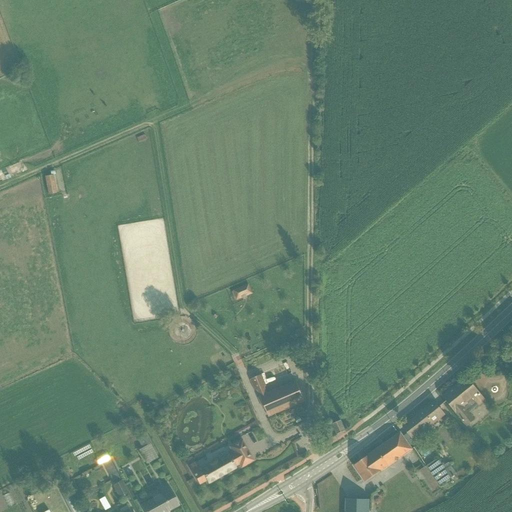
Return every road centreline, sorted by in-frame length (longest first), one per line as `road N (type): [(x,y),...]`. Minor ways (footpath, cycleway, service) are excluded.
road 1 (track): [(311,473),(310,0)]
road 2 (secondary): [(511,308),(391,417),(311,473)]
